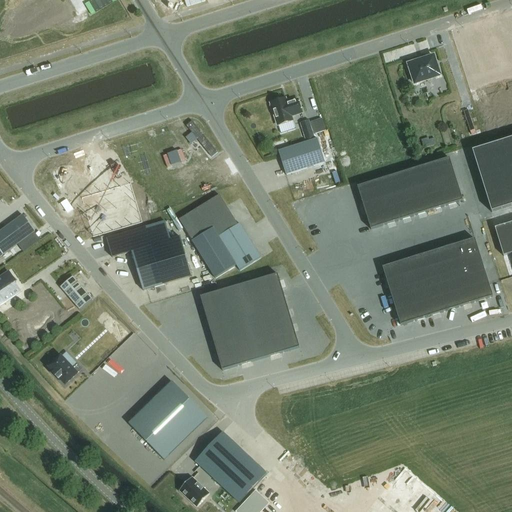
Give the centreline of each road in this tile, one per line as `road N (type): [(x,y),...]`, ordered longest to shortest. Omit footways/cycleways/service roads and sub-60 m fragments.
road 1 (unclassified): [(511,3),(203,102)]
road 2 (unclassified): [(9,164),(213,397)]
road 3 (unclassified): [(203,102),(358,360)]
road 4 (unclassified): [(203,102),(9,164)]
road 5 (unclassified): [(126,511),(0,381)]
road 6 (unclassified): [(162,37),(0,88)]
road 7 (unclassified): [(358,360),(511,321)]
road 8 (unclassified): [(213,397),(358,360)]
road 9 (unclassified): [(280,0),(162,37)]
